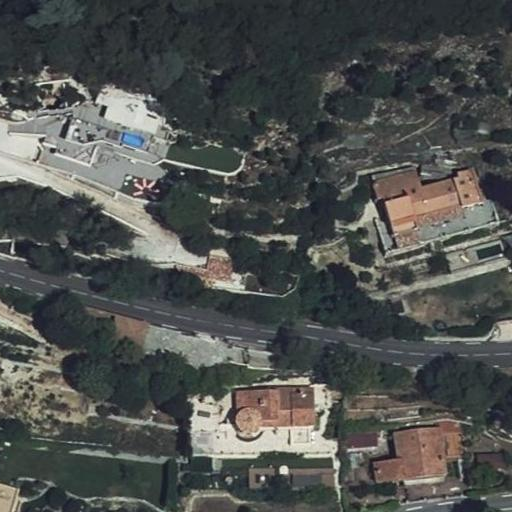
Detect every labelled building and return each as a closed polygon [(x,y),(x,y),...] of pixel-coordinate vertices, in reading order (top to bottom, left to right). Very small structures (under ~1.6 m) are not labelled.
[(67,88),(87,92),(89,84),(69,79),(67,88)] [(32,133),(48,137),(46,145),(79,154),(87,120),(92,122),(96,99),(86,97),(87,92),(67,88),(62,116),(36,111),(33,131),(32,133)] [(386,185),(389,202),(395,225),(419,221),(417,208),(465,198),(466,201),(484,198),(482,182),(477,161),(464,164),(465,170),(425,178),(422,158),(377,167),(380,185),(386,185)] [(395,225),(389,202),(377,206),(384,242),(502,220),(495,180),(482,182),(484,198),(466,201),(465,198),(417,208),(419,221),(395,225)] [(207,273),(215,274),(216,268),(230,271),(233,258),(211,253),(207,273)] [(13,363),(5,398),(40,406),(39,411),(64,417),(65,411),(78,414),(83,390),(59,383),(62,375),(13,363)] [(268,391),(268,395),(263,394),(254,399),(248,401),(247,416),(243,416),(241,417),(238,419),(237,421),(236,425),(236,428),(237,430),(238,433),(241,435),(243,436),(246,437),(247,437),(251,436),(254,435),(256,433),(258,431),(259,429),(276,430),(276,418),(291,418),(290,432),(294,433),(310,433),(314,433),(315,393),(268,391)] [(475,459),(472,426),(402,435),(405,465),(410,465),(412,485),(454,481),(453,462),(475,459)] [(309,451),(310,433),(294,433),(293,451),(309,451)] [(337,484),(337,467),(293,467),(294,485),(337,484)] [(0,511),(15,511),(20,495),(0,490),(0,511)]
